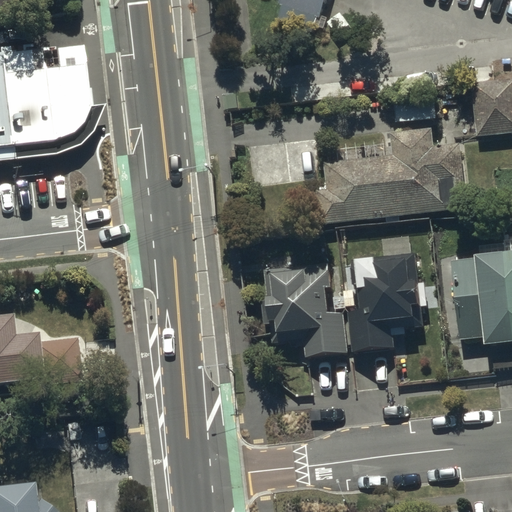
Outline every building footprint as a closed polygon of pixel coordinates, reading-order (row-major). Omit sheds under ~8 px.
[(0,0),(0,14),(50,9),(49,0),(0,0)] [(322,24),(330,0),(284,0),(281,11),(285,12),(280,26),(315,37),(320,23),(322,24)] [(0,160),(11,160),(2,81),(0,64),(0,160)] [(81,73),(43,76),(52,155),(71,146),(79,138),(85,131),(87,117),(81,73)] [(43,76),(2,81),(11,160),(52,155),(43,76)] [(511,85),(474,89),(480,143),(511,139),(511,85)] [(436,111),(397,113),(397,128),(437,126),(436,111)] [(435,138),(395,142),(397,163),(328,171),(330,197),(318,199),(322,234),(471,218),(464,152),(437,155),(435,138)] [(419,262),(355,269),(361,319),(352,320),(356,360),(398,356),(397,345),(410,343),(409,336),(427,335),(419,262)] [(511,359),(511,269),(511,264),(456,270),(465,349),(490,346),(492,362),(511,359)] [(339,322),(332,271),(269,279),(278,352),(296,350),(297,357),(310,355),(311,366),(353,361),(348,321),(339,322)] [(0,400),(81,393),(77,346),(13,353),(11,334),(0,334),(0,400)] [(0,495),(0,511),(36,511),(34,492),(0,495)]
